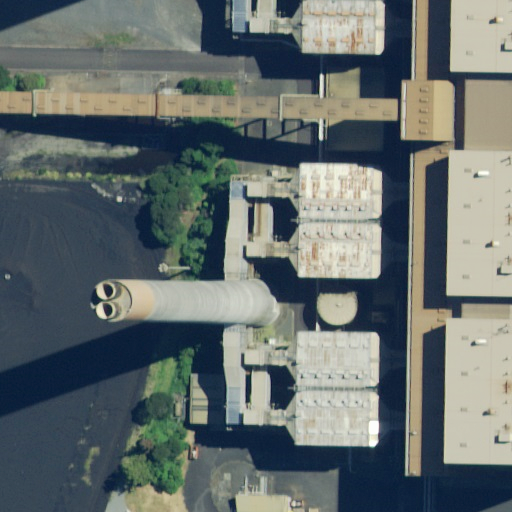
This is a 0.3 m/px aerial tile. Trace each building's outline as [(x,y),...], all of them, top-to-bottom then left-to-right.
[(251,0),(251,27),(314,28),(325,48),(408,49),(419,33),(456,35),(456,0),(251,0)] [(511,472),(511,0),(456,0),(456,35),(455,92),(455,105),(455,114),(454,180),(453,261),(451,351),(451,432),(450,472),(511,472)] [(393,65),(331,64),(328,148),(391,149),(393,65)] [(261,255),(309,255),(321,276),(399,278),(416,260),(453,261),(454,180),(414,179),(402,163),(324,160),(310,178),(246,178),(243,286),(248,285),(256,285),(260,287),(261,255)] [(351,324),(357,321),(362,316),(365,310),(366,304),(365,297),(362,291),(357,287),(350,284),(344,283),(337,285),(331,289),(327,294),(325,301),(325,308),(328,314),(332,320),(338,323),(345,325),(351,324)] [(256,285),(248,285),(243,286),(241,287),(234,291),(229,298),(227,305),(227,313),(230,321),(235,327),(243,333),(249,333),(256,333),(264,328),(270,323),(274,316),(275,308),(273,300),(269,294),(263,288),(260,287),(256,285)] [(303,427),(319,449),(395,449),(412,431),(438,431),(451,432),(451,351),(413,351),(397,334),(322,332),(308,350),(257,351),(256,333),(249,333),(243,333),(242,426),(303,427)] [(282,511),(283,495),(236,494),(235,511),(282,511)]
